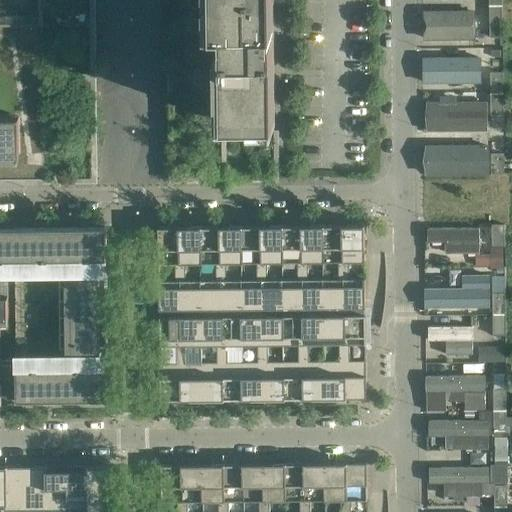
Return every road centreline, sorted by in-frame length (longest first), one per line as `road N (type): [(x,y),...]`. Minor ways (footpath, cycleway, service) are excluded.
road 1 (residential): [(0,437),(408,437)]
road 2 (unclassified): [(0,193),(402,191)]
road 3 (unclassified): [(408,437),(402,191)]
road 4 (unclassified): [(402,191),(403,0)]
